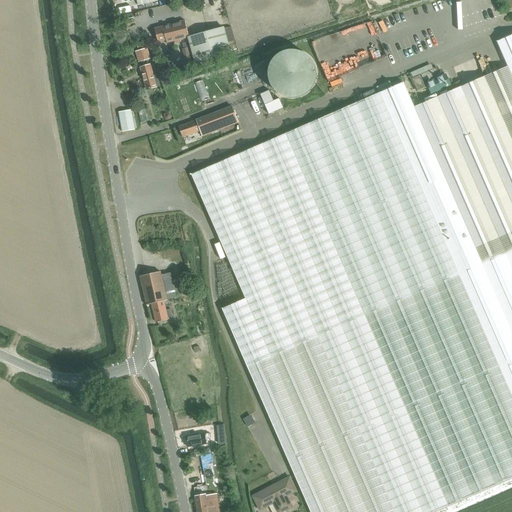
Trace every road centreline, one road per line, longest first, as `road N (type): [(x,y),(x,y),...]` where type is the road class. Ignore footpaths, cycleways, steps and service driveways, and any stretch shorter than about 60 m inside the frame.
road 1 (unclassified): [(151,363),(90,0)]
road 2 (unclassified): [(184,511),(151,363)]
road 3 (unclassified): [(131,368),(63,380),(0,354)]
